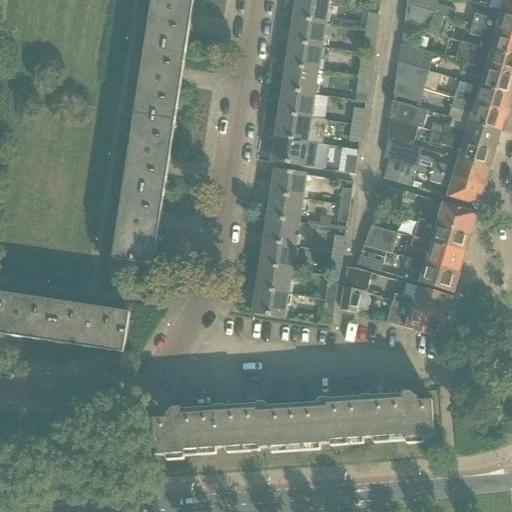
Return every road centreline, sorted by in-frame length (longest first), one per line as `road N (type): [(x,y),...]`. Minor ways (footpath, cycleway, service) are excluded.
road 1 (unclassified): [(0,385),(126,399),(170,359),(199,313),(217,254),(252,0)]
road 2 (secondary): [(511,481),(57,511)]
